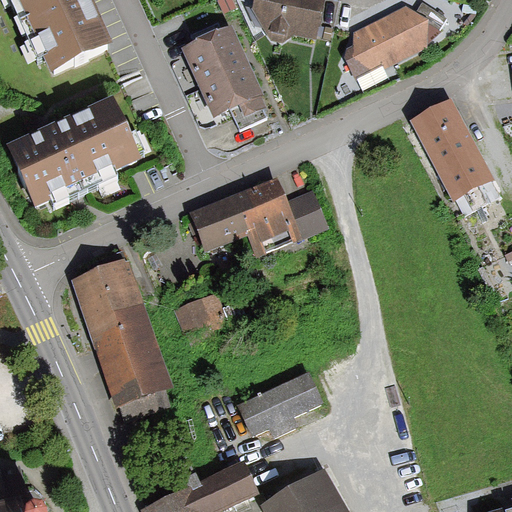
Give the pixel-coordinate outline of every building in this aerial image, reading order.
[(85,0),(15,0),(47,75),(106,51),(85,0)] [(249,0),(245,24),(265,28),(263,39),(268,46),(282,46),(285,42),(310,47),(319,0),(249,0)] [(416,14),(429,23),(439,30),(446,20),(423,4),(416,14)] [(429,23),(416,14),(404,8),(354,34),(352,60),(375,76),(427,48),(429,23)] [(200,92),(242,73),(222,30),(180,49),(200,92)] [(242,73),(200,92),(213,122),(227,115),(237,136),(265,123),(242,73)] [(6,150),(34,208),(137,160),(109,102),(6,150)] [(450,107),(412,127),(452,203),(490,184),(450,107)] [(232,199),(247,236),(257,259),(303,240),(288,204),(278,180),(232,199)] [(288,204),(303,240),(328,230),(313,194),(288,204)] [(247,236),(232,199),(191,215),(206,253),(247,236)] [(165,394),(172,392),(128,264),(81,280),(72,283),(92,341),(116,412),(121,410),(125,424),(170,409),(165,394)] [(216,297),(178,314),(190,342),(228,326),(216,297)] [(305,376),(235,408),(249,439),(268,430),(272,439),(291,431),(287,422),(320,408),(305,376)] [(177,497),(144,511),(226,511),(256,498),(248,481),(241,466),(201,484),(191,463),(166,474),(177,497)] [(345,511),(324,474),(262,509),(263,511),(345,511)] [(0,511),(21,511),(18,501),(0,506),(0,511)]
